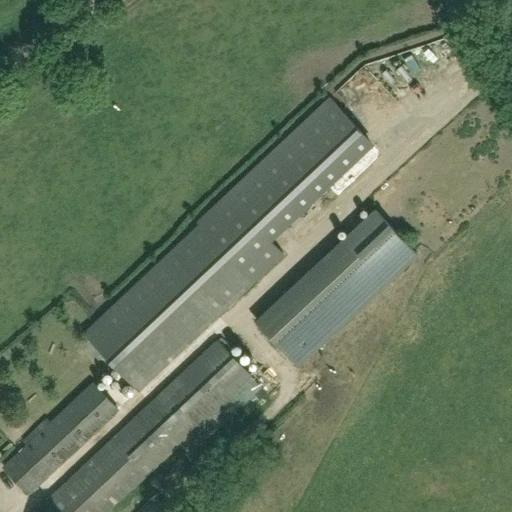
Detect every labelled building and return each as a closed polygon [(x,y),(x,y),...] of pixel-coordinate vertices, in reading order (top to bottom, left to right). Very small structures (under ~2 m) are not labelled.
[(200,223),(83,333),(137,390),(253,280),(282,252),(271,240),(373,144),(331,99),(200,223)] [(299,367),(418,254),(374,208),(255,320),(299,367)] [(50,511),(103,511),(250,374),(217,339),(42,504),(50,511)] [(30,491),(117,408),(93,382),(5,464),(30,491)] [(165,511),(153,497),(136,511),(165,511)]
